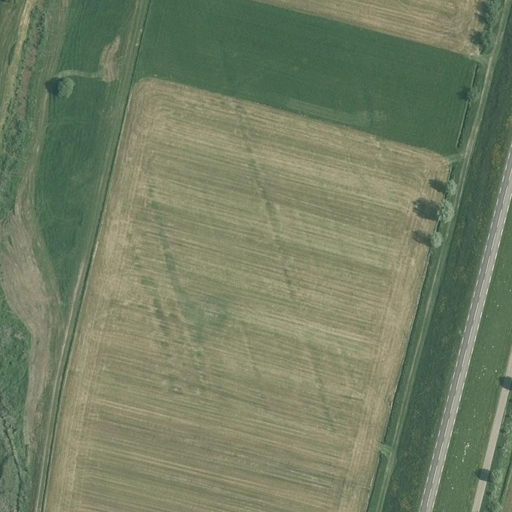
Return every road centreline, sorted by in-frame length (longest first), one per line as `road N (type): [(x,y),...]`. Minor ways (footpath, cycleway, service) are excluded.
road 1 (track): [(507,0),(380,511)]
road 2 (secondary): [(423,511),(511,157)]
road 3 (unclassified): [(474,511),(511,361)]
